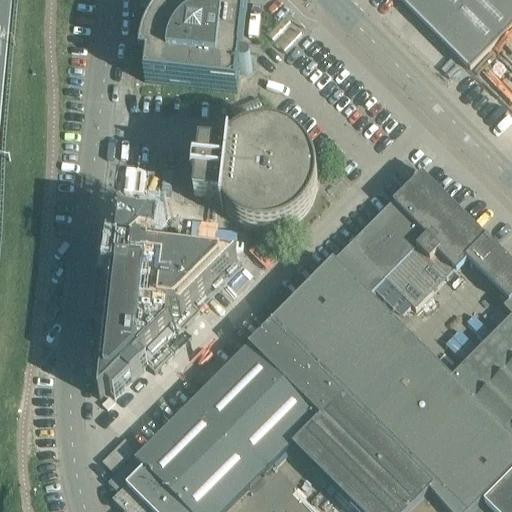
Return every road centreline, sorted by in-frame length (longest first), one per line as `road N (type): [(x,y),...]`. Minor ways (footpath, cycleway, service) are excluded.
road 1 (unclassified): [(87,511),(77,382),(114,0)]
road 2 (tertiary): [(511,197),(316,0)]
